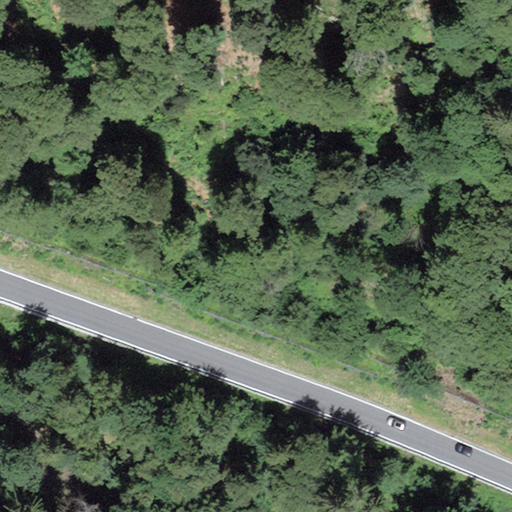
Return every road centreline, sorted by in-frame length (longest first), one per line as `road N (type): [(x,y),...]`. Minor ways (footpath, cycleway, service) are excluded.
road 1 (secondary): [(0,282),(511,477)]
road 2 (track): [(0,405),(77,459),(245,511)]
